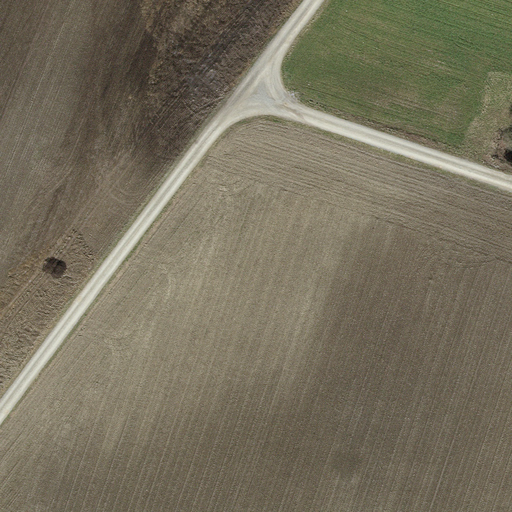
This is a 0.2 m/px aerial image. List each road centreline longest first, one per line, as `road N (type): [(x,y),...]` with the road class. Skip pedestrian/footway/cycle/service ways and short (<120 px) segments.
road 1 (track): [(0,415),(210,134),(249,96)]
road 2 (track): [(511,182),(249,96)]
